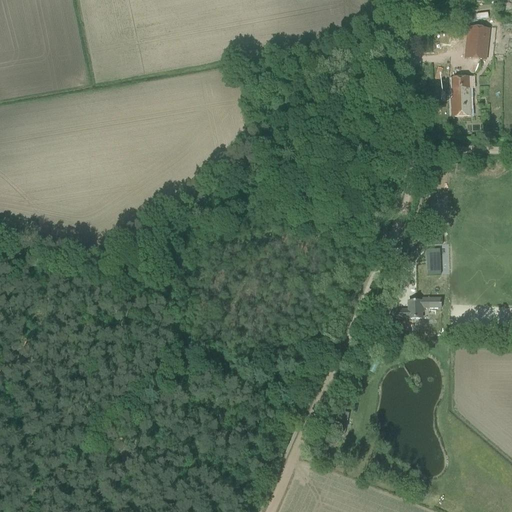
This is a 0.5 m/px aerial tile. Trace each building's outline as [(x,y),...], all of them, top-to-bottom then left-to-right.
[(465,59),(483,61),(485,40),(488,40),(489,31),(469,29),(465,59)] [(470,117),(469,89),(475,89),(474,79),(452,79),(453,100),(451,100),(452,118),(470,117)] [(426,238),(426,246),(442,245),(442,237),(426,238)] [(426,251),(427,276),(440,276),(439,251),(426,251)] [(392,320),(408,320),(421,320),(421,313),(423,313),(423,309),(441,309),(440,299),(422,300),(422,302),(408,303),(408,311),(392,312),(392,320)]
